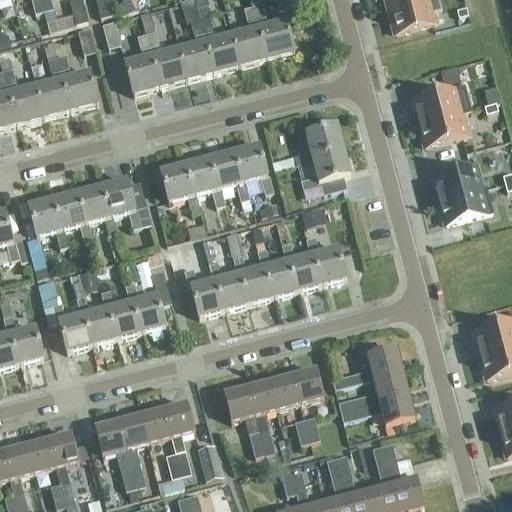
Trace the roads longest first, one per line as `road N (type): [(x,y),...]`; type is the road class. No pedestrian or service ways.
road 1 (residential): [(0,418),(422,305)]
road 2 (residential): [(0,174),(361,80)]
road 3 (residential): [(422,305),(361,80)]
road 4 (residential): [(479,511),(422,305)]
